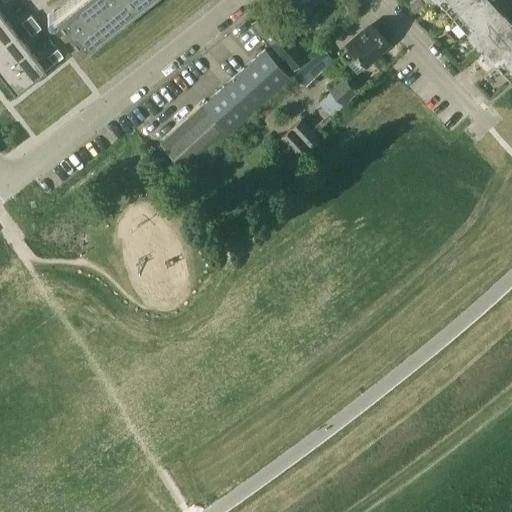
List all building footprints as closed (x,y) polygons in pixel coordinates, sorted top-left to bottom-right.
[(75,0),(56,15),(82,48),(143,0),(75,0)] [(280,0),(295,15),(309,2),(310,3),(314,0),(280,0)] [(436,0),(511,80),(511,79),(511,21),(503,13),(510,7),(503,0),(436,0)] [(31,15),(22,23),(26,29),(36,22),(31,15)] [(5,18),(0,22),(0,49),(18,35),(5,18)] [(36,22),(26,29),(32,36),(41,28),(36,22)] [(273,23),(261,34),(293,70),(305,59),(273,23)] [(374,26),(364,34),(362,32),(348,45),(348,46),(341,53),(348,61),(355,54),(365,65),(389,42),(374,26)] [(18,35),(0,49),(0,74),(2,76),(32,53),(18,35)] [(290,77),(264,48),(160,142),(186,171),(290,77)] [(57,49),(48,57),(54,64),(63,57),(57,49)] [(32,53),(2,76),(16,94),(46,70),(32,53)] [(344,105),(343,103),(342,102),(355,90),(345,78),(343,77),(329,90),(330,91),(318,102),(331,116),(344,105)] [(319,138),(316,134),(314,132),(311,129),(301,117),(280,137),(288,146),(298,157),(319,138)]
